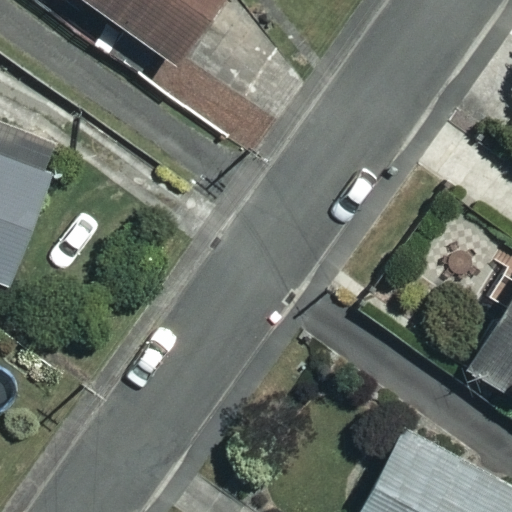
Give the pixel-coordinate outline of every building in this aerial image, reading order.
[(237,0),(55,0),(178,85),(237,0)] [(57,105),(0,68),(0,117),(35,140),(57,105)] [(0,165),(0,295),(18,301),(58,185),(0,165)] [(511,256),(449,359),(511,397),(511,256)] [(511,511),(511,490),(387,422),(337,511),(511,511)]
